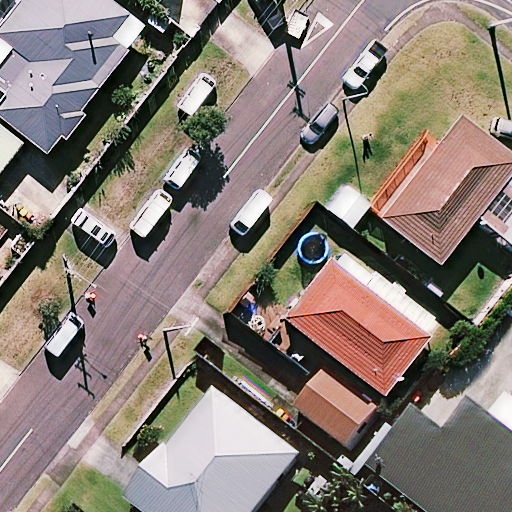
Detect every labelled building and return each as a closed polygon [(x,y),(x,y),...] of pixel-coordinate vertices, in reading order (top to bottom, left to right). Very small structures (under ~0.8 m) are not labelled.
[(142,22),(114,0),(18,0),(0,24),(0,32),(12,42),(0,57),(0,79),(10,87),(0,99),(0,107),(46,144),(142,22)] [(511,162),(454,118),(376,219),(434,264),(471,216),(511,248),(511,162)] [(0,165),(22,137),(0,119),(0,165)] [(371,204),(346,184),(325,210),(349,230),(371,204)] [(339,255),(332,264),(326,259),(280,317),(377,395),(434,324),(369,272),(365,276),(339,255)] [(384,411),(330,371),(300,412),(355,451),(384,411)] [(262,511),(305,459),(221,392),(135,500),(149,511),(262,511)] [(511,511),(511,427),(481,404),(456,438),(423,413),(379,472),(431,511),(511,511)]
